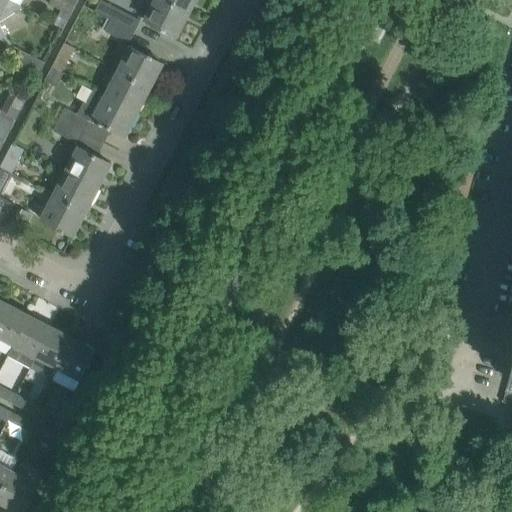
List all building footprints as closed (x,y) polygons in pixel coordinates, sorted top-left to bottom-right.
[(0,0),(0,39),(11,46),(0,27),(0,24),(15,15),(20,5),(9,0),(0,0)] [(70,15),(75,5),(66,1),(64,0),(53,0),(50,5),(70,15)] [(97,11),(112,19),(135,30),(140,20),(103,0),(97,11)] [(168,0),(156,0),(145,21),(162,29),(161,31),(165,33),(166,31),(176,36),(190,10),(168,0)] [(168,0),(190,10),(194,0),(168,0)] [(129,42),(135,30),(112,19),(106,30),(129,42)] [(22,52),(45,63),(49,56),(26,44),(22,52)] [(153,57),(149,55),(148,56),(131,48),(119,71),(150,87),(162,64),(152,58),(153,57)] [(39,74),(45,63),(22,52),(17,62),(39,74)] [(52,66),(63,72),(69,61),(58,55),(52,66)] [(150,87),(119,71),(106,96),(137,112),(150,87)] [(103,125),(124,136),(137,112),(106,96),(93,89),(87,101),(84,100),(77,114),(89,120),(88,121),(93,123),(94,122),(94,121),(99,123),(99,125),(103,127),(103,125)] [(7,115),(16,119),(24,104),(15,99),(7,115)] [(59,119),(83,132),(88,121),(89,120),(77,114),(65,108),(59,119)] [(0,130),(8,135),(16,119),(7,115),(0,127),(0,130)] [(75,147),(83,132),(59,119),(51,134),(75,147)] [(0,166),(14,173),(25,152),(12,145),(0,166)] [(79,148),(67,171),(97,188),(110,163),(79,148)] [(0,198),(0,199),(14,173),(0,166),(0,198)] [(86,210),(97,188),(67,171),(55,194),(86,210)] [(86,210),(55,194),(42,220),(59,229),(58,231),(62,233),(63,231),(72,236),(86,210)] [(0,198),(0,225),(3,227),(14,205),(0,199),(0,198)] [(0,299),(0,319),(8,304),(0,299)] [(0,319),(0,338),(15,346),(30,315),(8,304),(0,319)] [(52,327),(30,315),(15,346),(8,358),(30,369),(52,327)] [(54,381),(60,370),(76,339),(52,327),(30,369),(54,381)] [(76,339),(60,370),(54,381),(75,392),(97,350),(76,339)] [(511,373),(511,378),(510,377),(503,402),(511,404),(511,373)] [(0,397),(12,403),(16,395),(0,386),(0,397)] [(16,395),(12,403),(36,416),(40,407),(16,395)] [(66,431),(78,408),(78,407),(67,402),(55,425),(66,431)] [(13,413),(0,406),(0,418),(8,423),(9,421),(13,413)] [(37,426),(13,413),(9,421),(34,433),(36,429),(36,430),(37,426)] [(38,426),(37,426),(36,430),(60,442),(64,434),(40,422),(38,426)] [(0,498),(14,472),(0,464),(0,498)] [(0,502),(18,511),(23,511),(38,484),(14,472),(0,498),(0,502)]
